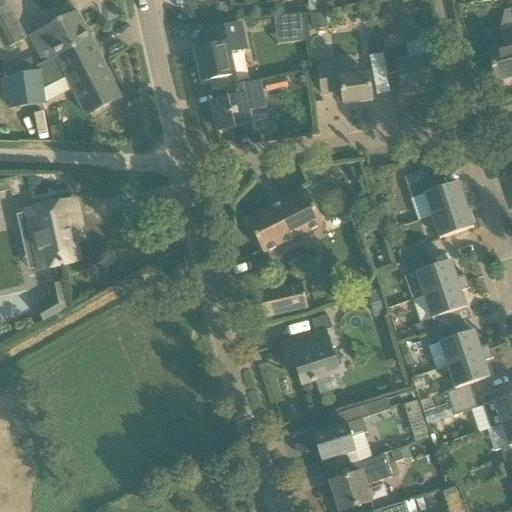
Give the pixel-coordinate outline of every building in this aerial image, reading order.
[(511,10),(508,11),(511,25),(511,29),(501,32),(505,49),(488,53),(496,84),(511,79),(511,10)] [(30,37),(44,64),(56,58),(56,59),(91,40),(77,12),(30,37)] [(326,14),(310,16),(312,31),(328,29),(326,14)] [(306,41),(302,15),(274,18),(278,45),(306,41)] [(0,49),(2,48),(3,51),(26,39),(18,23),(0,32),(0,49)] [(211,48),(196,51),(203,83),(211,81),(214,91),(237,86),(235,76),(230,54),(246,51),(240,24),(208,31),(211,48)] [(33,73),(15,77),(7,79),(11,110),(45,104),(43,89),(66,77),(87,117),(121,99),(91,40),(56,59),(56,58),(44,64),(33,70),(33,73)] [(406,45),(384,49),(382,50),(388,76),(400,74),(404,97),(434,91),(427,57),(410,61),(406,45)] [(323,96),(342,93),(344,106),(373,102),(369,75),(352,77),(350,65),(319,69),(323,96)] [(249,112),(265,108),(259,82),(233,88),(235,99),(211,104),(217,133),(252,125),(249,112)] [(428,169),(414,174),(418,185),(431,180),(428,169)] [(12,197),(24,194),(21,178),(0,182),(0,187),(1,193),(11,191),(12,197)] [(408,188),(411,199),(424,195),(432,217),(466,206),(458,183),(435,191),(431,180),(418,185),(408,188)] [(264,255),(323,225),(307,193),(248,222),(264,255)] [(75,201),(32,211),(45,270),(79,262),(75,244),(79,243),(77,234),(82,233),(75,201)] [(474,228),(466,206),(432,217),(439,240),(474,228)] [(399,253),(403,265),(427,257),(423,245),(399,253)] [(431,269),(427,257),(403,265),(407,276),(415,274),(423,297),(467,282),(465,276),(456,279),(451,262),(431,269)] [(470,289),(467,282),(423,297),(416,300),(412,301),(420,324),(423,323),(427,335),(450,327),(446,316),(467,309),(461,292),(470,289)] [(308,309),(302,284),(253,296),(259,320),(308,309)] [(38,311),(44,321),(66,309),(60,285),(49,287),(52,303),(38,311)] [(379,293),(370,295),(371,308),(376,317),(386,314),(379,293)] [(431,347),(440,344),(447,367),(491,352),(489,346),(480,348),(474,332),(454,339),(450,327),(427,335),(431,347)] [(280,345),(289,370),(289,371),(297,368),(302,387),(339,374),(325,330),(280,345)] [(493,359),(491,352),(447,367),(448,368),(438,371),(449,404),(474,396),(470,385),(490,379),(484,362),(493,359)] [(0,447),(25,434),(16,416),(36,404),(22,380),(0,392),(0,447)] [(64,383),(52,389),(67,419),(78,413),(64,383)] [(474,396),(449,404),(453,416),(478,408),(474,396)] [(502,425),(511,422),(511,396),(482,407),(490,430),(502,425)] [(336,470),(350,465),(347,455),(357,452),(352,439),(367,434),(363,420),(359,408),(332,417),(336,428),(313,435),(322,463),(332,460),(336,470)] [(511,422),(502,425),(509,448),(500,451),(504,463),(511,460),(511,422)] [(424,424),(411,428),(415,444),(429,439),(424,424)] [(384,454),(350,465),(354,476),(331,484),(340,511),(342,511),(371,503),(366,486),(392,478),(384,454)] [(22,462),(10,483),(49,507),(62,486),(22,462)] [(443,492),(449,511),(465,511),(457,488),(443,492)] [(408,511),(405,502),(375,511),(408,511)]
